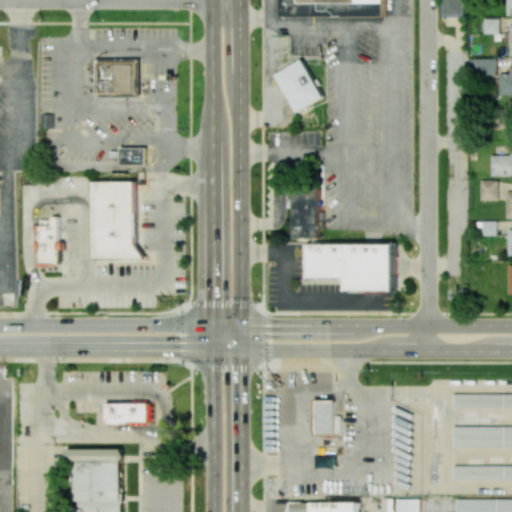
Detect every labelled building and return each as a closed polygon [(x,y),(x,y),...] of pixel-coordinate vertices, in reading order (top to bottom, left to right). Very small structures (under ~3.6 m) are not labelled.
[(386,16),(385,0),(280,0),(281,17),(386,16)] [(465,0),(443,0),(444,15),(466,15),(465,0)] [(500,19),(485,18),(485,33),(499,33),(500,19)] [(97,58),(141,58),(141,96),(97,96),(97,58)] [(497,58),(475,58),(475,74),(497,75),(497,58)] [(325,96),(298,112),(277,75),(304,59),(325,96)] [(500,74),(500,95),(511,94),(511,65),(510,65),(510,74),(500,74)] [(511,99),(510,99),(510,108),(499,108),(498,123),(510,124),(510,139),(511,139),(511,99)] [(492,176),(511,175),(511,145),(511,146),(511,154),(492,155),(492,176)] [(123,148),(149,148),(149,165),(123,165),(123,148)] [(295,237),(321,237),(321,175),(295,175),(295,237)] [(498,200),(499,180),(482,180),(482,199),(498,200)] [(150,260),(96,261),(96,182),(139,182),(138,245),(150,260)] [(40,266),(60,266),(60,249),(66,249),(65,241),(60,242),(60,218),(39,218),(40,266)] [(483,234),(498,234),(498,220),(483,220),(483,234)] [(314,243),(313,278),(351,278),(350,290),(399,290),(400,243),(314,243)] [(455,392),(511,392),(511,409),(456,409),(455,392)] [(316,434),(316,397),(336,397),(336,434),(316,434)] [(152,402),(108,403),(108,425),(152,424),(152,402)] [(511,425),(511,446),(454,446),(454,425),(511,425)] [(124,511),(124,448),(70,449),(70,464),(78,464),(77,511),(124,511)] [(511,464),(511,478),(454,478),(454,464),(511,464)] [(397,511),(397,498),(421,498),(421,511),(397,511)] [(458,511),(458,498),(511,498),(511,511),(458,511)] [(359,511),(360,502),(291,502),(291,511),(359,511)]
